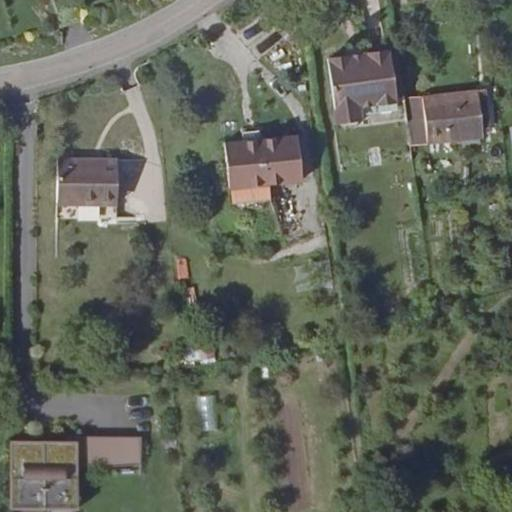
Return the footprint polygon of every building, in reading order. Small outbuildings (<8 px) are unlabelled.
[(52,0),(59,24),(80,17),(74,0),(52,0)] [(395,100),(404,99),(397,50),(389,51),(395,100)] [(389,51),(328,59),(338,123),(361,120),(359,105),(395,100),(389,51)] [(482,137),(477,91),(404,99),(411,145),(482,137)] [(365,113),(398,113),(397,104),(365,105),(365,113)] [(251,131),(252,139),(269,137),(269,129),(251,131)] [(252,139),(224,141),(229,187),(302,180),(297,134),(269,137),(252,139)] [(118,159),(57,157),(56,216),(117,218),(118,159)] [(62,432),(78,432),(78,460),(140,455),(137,427),(62,429),(62,432)] [(78,460),(78,432),(62,432),(11,433),(10,501),(79,499),(78,460)]
